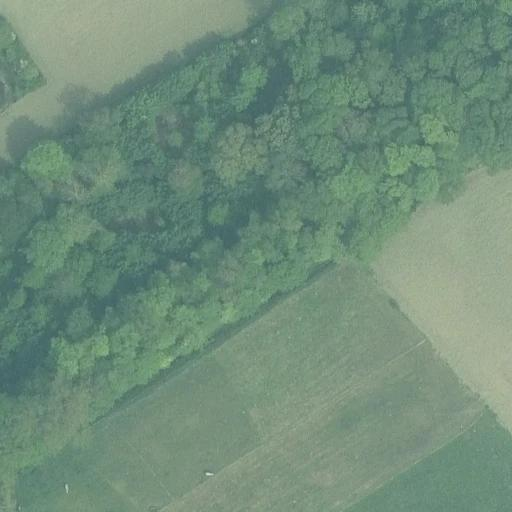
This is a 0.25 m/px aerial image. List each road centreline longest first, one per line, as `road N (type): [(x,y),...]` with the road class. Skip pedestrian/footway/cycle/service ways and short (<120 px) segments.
road 1 (track): [(511,110),(0,447)]
road 2 (track): [(393,0),(342,101),(297,147),(157,179),(82,183),(34,200),(0,246)]
